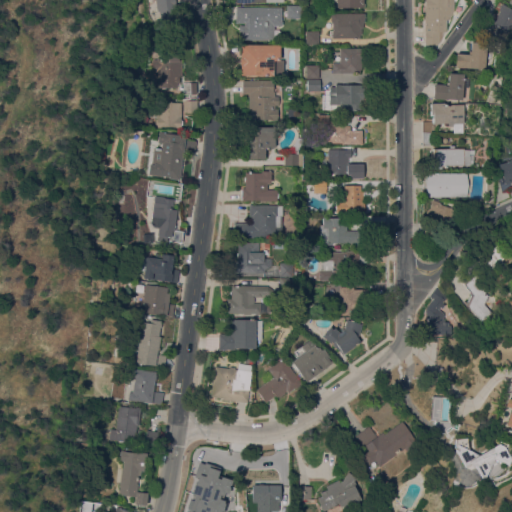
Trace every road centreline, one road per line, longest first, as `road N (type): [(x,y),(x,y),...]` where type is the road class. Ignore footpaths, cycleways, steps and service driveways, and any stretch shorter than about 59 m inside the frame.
road 1 (residential): [(511,205),(468,235),(403,301),(405,336),(394,354),(302,419),(263,432),(177,423)]
road 2 (residential): [(177,423),(217,103),(197,0)]
road 3 (residential): [(403,301),(404,0)]
